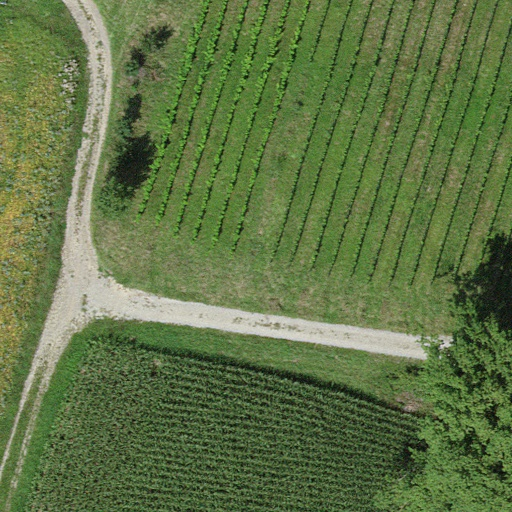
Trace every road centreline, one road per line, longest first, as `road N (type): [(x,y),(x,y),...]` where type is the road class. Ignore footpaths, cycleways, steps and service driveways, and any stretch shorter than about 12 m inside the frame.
road 1 (track): [(66,0),(89,28),(108,101),(65,293),(157,319),(511,362)]
road 2 (track): [(65,293),(0,511)]
